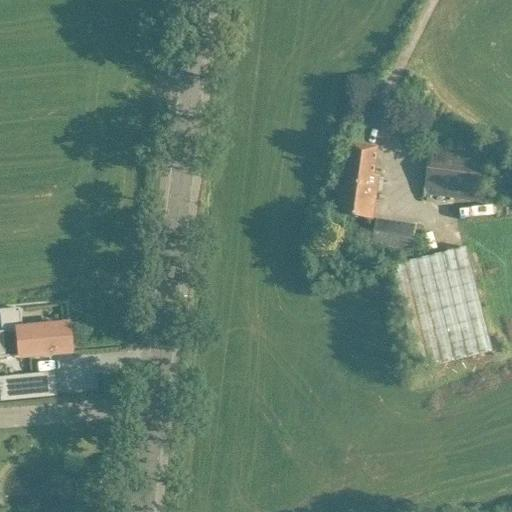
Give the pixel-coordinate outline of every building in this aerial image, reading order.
[(490,153),(451,148),(444,147),(446,137),(429,134),(427,144),(431,145),(425,194),(484,202),(490,153)] [(346,143),(338,215),(373,220),(377,177),(375,177),(378,149),(346,143)] [(372,254),(405,259),(407,251),(413,252),(417,226),(377,220),(372,254)] [(467,252),(391,271),(392,275),(412,354),(416,369),(492,350),(467,252)] [(0,358),(69,352),(67,326),(21,331),(19,309),(0,310),(0,358)] [(32,382),(0,385),(0,401),(0,402),(33,398),(32,382)]
